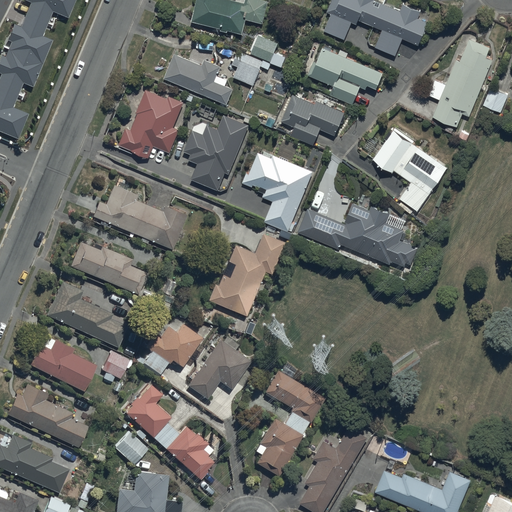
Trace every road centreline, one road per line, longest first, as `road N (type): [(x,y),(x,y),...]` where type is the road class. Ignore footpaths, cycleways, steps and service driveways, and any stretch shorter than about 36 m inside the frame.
road 1 (residential): [(0,303),(126,0)]
road 2 (residential): [(339,148),(483,0)]
